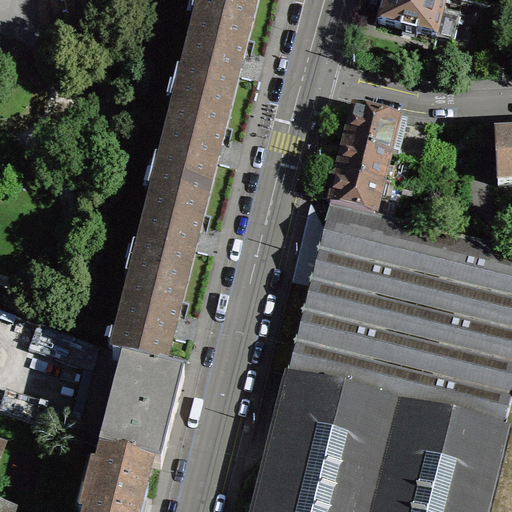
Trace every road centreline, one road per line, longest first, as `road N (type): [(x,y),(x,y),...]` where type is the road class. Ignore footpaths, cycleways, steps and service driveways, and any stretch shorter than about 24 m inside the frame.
road 1 (tertiary): [(194,511),(303,74)]
road 2 (residential): [(303,74),(445,115),(511,107)]
